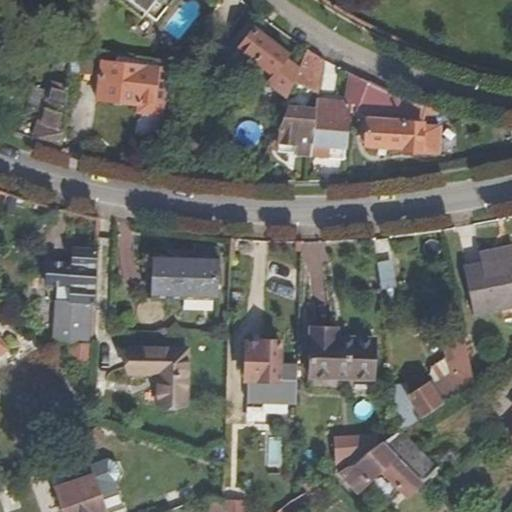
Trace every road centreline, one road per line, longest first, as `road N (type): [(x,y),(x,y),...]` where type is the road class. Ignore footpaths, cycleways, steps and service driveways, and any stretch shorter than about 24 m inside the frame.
road 1 (residential): [(0,163),(121,198),(314,217),(511,190)]
road 2 (residential): [(511,101),(392,68),(320,34),(275,0)]
